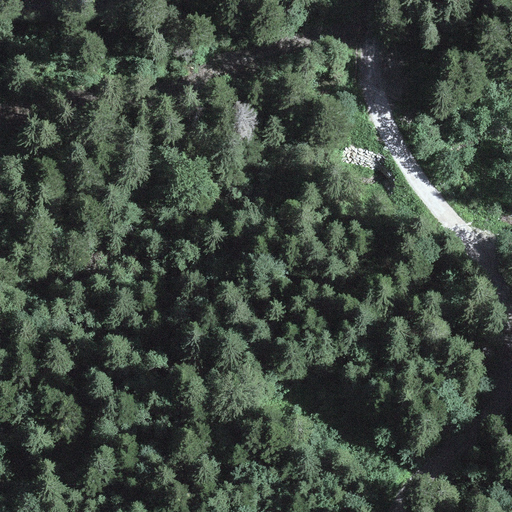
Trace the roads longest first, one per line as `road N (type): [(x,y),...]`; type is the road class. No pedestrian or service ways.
road 1 (track): [(511,305),(422,185),(380,113),(373,57),(390,0)]
road 2 (track): [(400,511),(479,429),(511,379)]
